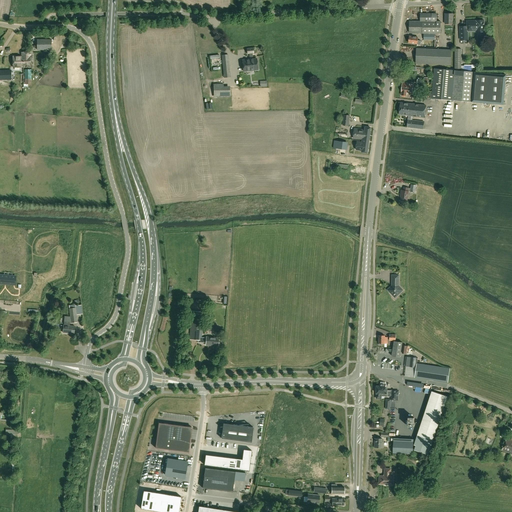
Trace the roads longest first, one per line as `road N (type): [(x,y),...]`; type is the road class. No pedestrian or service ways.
road 1 (unclassified): [(46,26),(77,29),(93,51),(128,244),(117,310),(89,343),(84,370)]
road 2 (tertiary): [(356,379),(399,5)]
road 3 (primary): [(144,335),(154,266),(150,219),(116,124)]
road 4 (primary): [(116,124),(142,244),(129,334)]
road 5 (unclassified): [(399,5),(200,16)]
road 6 (tertiary): [(356,379),(203,384)]
road 7 (unclassified): [(190,495),(335,511)]
road 8 (residential): [(356,511),(356,379)]
road 9 (primary): [(112,0),(116,124)]
